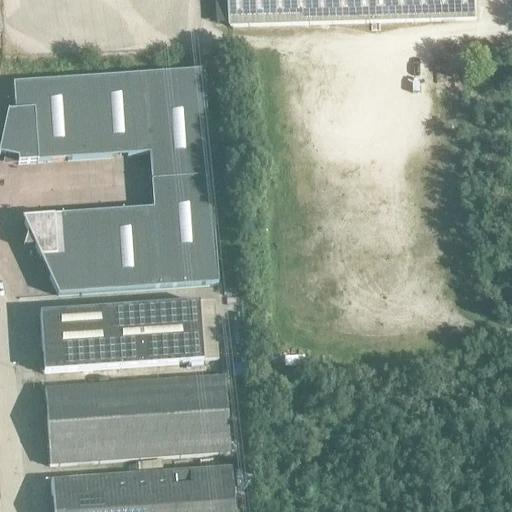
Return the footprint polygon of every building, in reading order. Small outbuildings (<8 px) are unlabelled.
[(228,0),(230,29),(476,22),(475,0),(228,0)] [(149,157),(151,185),(210,181),(203,74),(13,87),(14,115),(7,115),(0,150),(0,157),(18,162),(18,166),(149,157)] [(217,288),(210,181),(151,185),(152,212),(21,221),(57,299),(217,288)] [(39,317),(43,376),(202,365),(202,364),(218,363),(214,305),(198,306),(39,317)] [(224,381),(44,393),(49,469),(229,457),(224,381)] [(52,511),(232,511),(230,472),(51,485),(52,511)]
